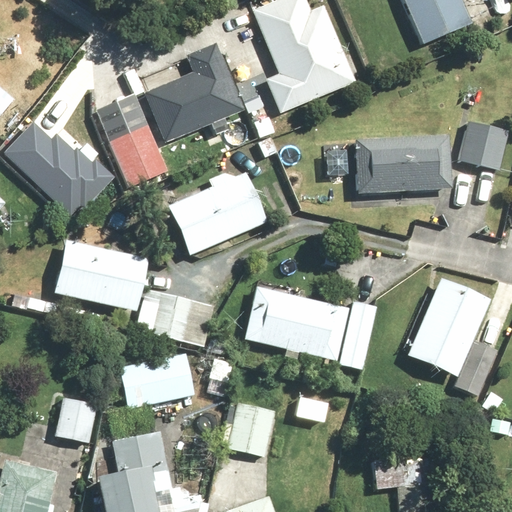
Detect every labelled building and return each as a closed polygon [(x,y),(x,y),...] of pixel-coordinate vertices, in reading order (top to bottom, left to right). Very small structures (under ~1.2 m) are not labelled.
[(299,0),(274,0),(246,12),(274,75),(260,81),(275,117),(350,84),(317,7),(305,13),(299,0)] [(454,0),(394,0),(416,48),(466,26),(454,0)] [(185,76),(137,95),(158,147),(239,115),(211,44),(178,57),(185,76)] [(0,113),(12,99),(0,89),(0,113)] [(126,96),(92,113),(128,188),(162,172),(126,96)] [(30,121),(3,149),(68,211),(79,199),(83,202),(112,171),(92,152),(89,156),(74,142),(68,148),(51,131),(46,136),(30,121)] [(354,131),(357,191),(450,186),(447,126),(354,131)] [(503,137),(463,127),(454,163),(493,173),(503,137)] [(239,174),(160,207),(182,258),(260,225),(239,174)] [(61,241),(48,295),(128,313),(140,260),(61,241)] [(485,302),(433,279),(398,358),(450,380),(485,302)] [(249,288),(237,342),(330,363),(342,309),(249,288)] [(208,306),(139,292),(131,333),(200,346),(208,306)] [(180,361),(114,374),(121,413),(188,400),(180,361)] [(437,390),(411,382),(406,399),(432,407),(437,390)] [(510,400),(488,391),(479,411),(501,421),(510,400)] [(89,403),(57,398),(51,439),(83,444),(89,403)] [(292,398),(289,416),(324,422),(327,404),(292,398)] [(114,475),(85,481),(91,511),(171,511),(156,434),(107,444),(114,475)] [(391,461),(392,467),(370,467),(371,492),(424,491),(424,466),(424,460),(391,461)] [(41,511),(50,473),(0,462),(0,511),(41,511)] [(267,511),(262,498),(221,511),(267,511)]
